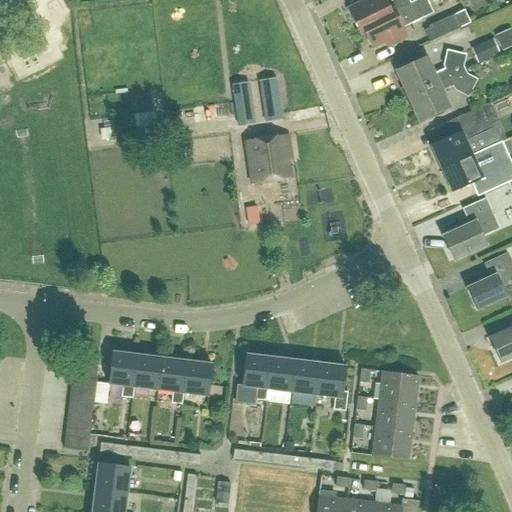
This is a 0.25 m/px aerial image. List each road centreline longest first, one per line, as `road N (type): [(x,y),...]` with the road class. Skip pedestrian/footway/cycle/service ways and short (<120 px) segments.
road 1 (residential): [(45,310),(180,326),(238,319),(405,253)]
road 2 (residential): [(405,253),(293,0)]
road 3 (residential): [(511,489),(405,253)]
road 4 (residential): [(18,511),(45,310)]
